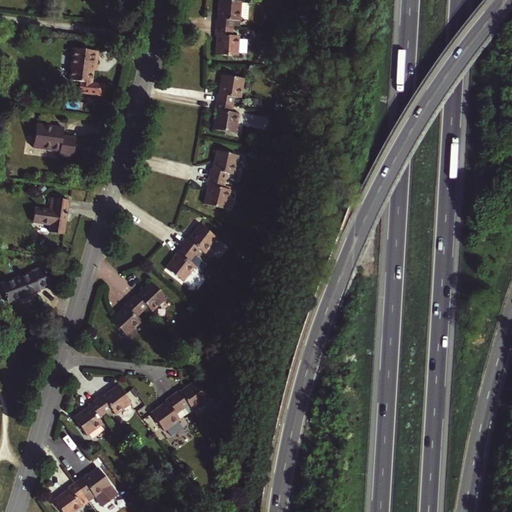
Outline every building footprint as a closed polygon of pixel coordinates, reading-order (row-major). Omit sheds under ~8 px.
[(222,0),(218,0),(218,19),(217,19),(216,27),(233,28),(233,20),(239,21),(239,19),(247,20),(248,2),(240,2),(240,1),(222,0)] [(232,35),(233,28),(216,27),(216,35),(217,35),(216,54),(238,55),(239,36),(232,35)] [(98,51),(74,48),(70,80),(92,82),(93,70),(94,64),(96,64),(98,51)] [(217,93),(215,103),(232,105),(234,98),(240,98),(243,79),(221,75),(218,94),(217,93)] [(216,110),(213,129),(234,133),(237,113),(231,112),(232,105),(215,103),(214,110),(216,110)] [(63,128),(36,124),(33,147),(59,150),(58,155),(72,157),(75,138),(62,136),(63,128)] [(237,155),(216,151),(212,169),(210,169),(208,178),(225,181),(227,174),(233,176),(237,155)] [(225,209),(229,190),(223,188),(225,181),(208,178),(206,185),(208,186),(203,204),(225,209)] [(49,210),(35,208),(33,222),(51,224),(50,232),(64,233),(65,220),(68,199),(54,198),(53,210),(49,210)] [(187,239),(182,246),(195,256),(200,250),(205,254),(217,238),(200,225),(188,240),(187,239)] [(178,254),(166,268),(183,281),(195,266),(190,262),(195,256),(182,246),(176,253),(178,254)] [(10,302),(39,290),(39,289),(49,285),(42,267),(32,271),(32,272),(3,283),(10,302)] [(136,295),(131,300),(142,312),(148,307),(152,312),(166,298),(151,282),(137,295),(136,295)] [(126,336),(141,322),(137,317),(142,312),(131,300),(124,306),(125,307),(111,319),(126,336)] [(173,395),(183,408),(188,405),(192,410),(208,398),(195,380),(180,391),(179,390),(173,395)] [(111,410),(115,415),(131,403),(118,386),(102,397),(101,396),(95,401),(105,414),(111,410)] [(168,400),(151,413),(163,430),(180,418),(176,413),(183,408),(173,395),(167,399),(168,400)] [(87,435),(103,424),(99,419),(105,414),(95,401),(89,406),(89,407),(74,418),(87,435)] [(97,468),(82,479),(81,478),(75,483),(89,501),(110,485),(97,468)] [(61,511),(73,511),(89,501),(75,483),(68,488),(69,489),(53,500),(61,511)]
